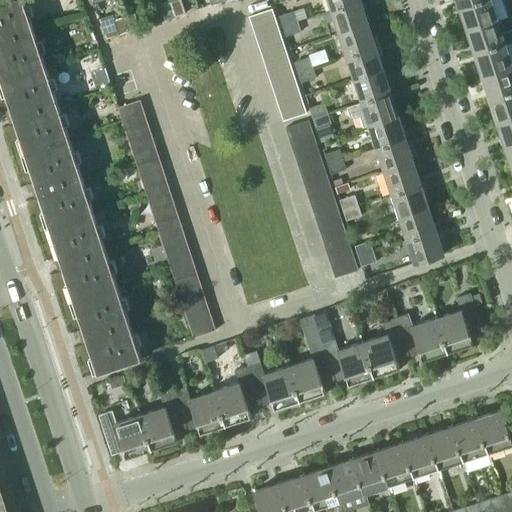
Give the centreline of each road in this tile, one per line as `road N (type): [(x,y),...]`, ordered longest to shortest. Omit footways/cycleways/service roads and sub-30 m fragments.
road 1 (residential): [(85,507),(511,367)]
road 2 (residential): [(511,289),(413,0)]
road 3 (secondary): [(85,507),(8,275)]
road 4 (secondary): [(0,361),(50,511)]
